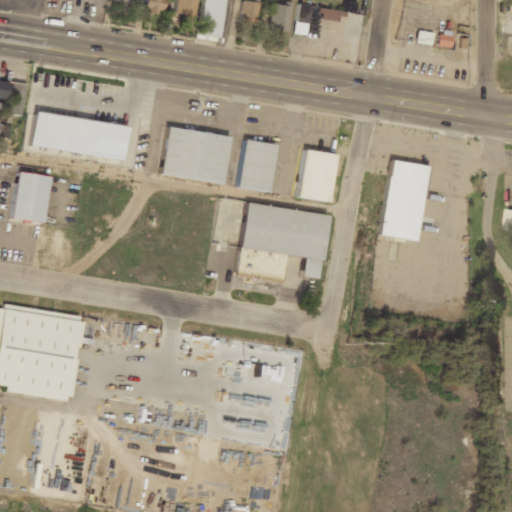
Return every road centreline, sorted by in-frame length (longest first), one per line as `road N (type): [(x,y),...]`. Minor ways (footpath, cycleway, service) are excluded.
road 1 (primary): [(511,119),(0,35)]
road 2 (residential): [(383,0),(325,330)]
road 3 (residential): [(0,273),(325,330)]
